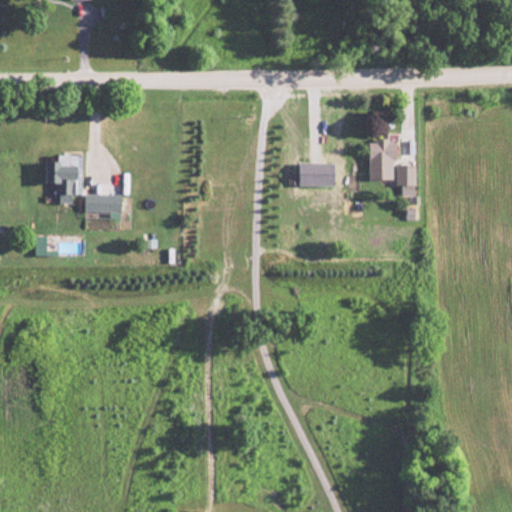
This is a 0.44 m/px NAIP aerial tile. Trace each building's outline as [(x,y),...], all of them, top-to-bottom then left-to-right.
[(366,140),(366,180),(391,179),(391,140),(366,140)] [(41,183),(55,183),(55,203),(69,203),(69,191),(74,191),(75,165),(58,164),(58,161),(42,161),(41,183)] [(412,164),(393,165),(393,185),(398,185),(399,196),(412,195),(412,164)] [(81,211),(106,212),(106,218),(117,219),(118,195),(82,194),(81,211)] [(42,241),(32,240),(32,255),(42,255),(42,241)]
